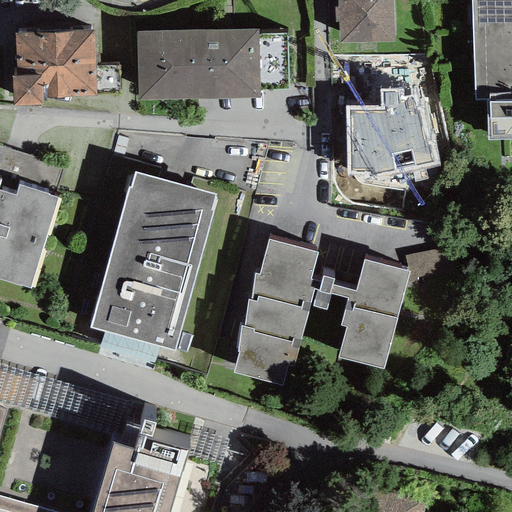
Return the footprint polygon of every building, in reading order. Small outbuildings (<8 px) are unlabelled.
[(393,0),(334,0),(336,40),(395,38),(393,0)] [(487,101),(489,141),(511,139),(511,0),(472,0),(476,101),(487,101)] [(259,29),(136,32),(138,101),(260,98),(259,29)] [(12,77),(13,105),(41,104),(41,96),(95,94),(92,31),(16,35),(17,77),(12,77)] [(346,107),(347,175),(371,176),(432,162),(429,146),(425,148),(415,96),(405,99),(403,89),(382,90),(380,105),(346,107)] [(0,280),(30,289),(59,198),(54,197),(66,166),(0,146),(0,280)] [(215,195),(135,172),(131,186),(128,186),(89,327),(174,352),(212,212),(210,211),(215,195)] [(319,252),(268,239),(261,274),(255,273),(252,299),(249,299),(245,326),(242,325),(238,352),(240,352),(233,372),(291,385),(315,289),(319,289),(314,306),(327,309),(331,293),(333,284),(334,279),(324,276),(321,283),(310,279),(319,252)] [(410,272),(364,260),(356,290),(333,284),(331,293),(349,298),(341,325),(347,326),(338,357),(384,369),(410,272)] [(0,401),(122,437),(131,403),(0,361),(0,401)] [(0,507),(18,511),(170,511),(187,454),(188,449),(186,449),(151,440),(156,422),(144,420),(140,436),(137,436),(133,449),(112,443),(91,511),(59,511),(0,495),(0,428),(5,409),(0,407),(0,507)] [(220,465),(228,440),(194,430),(188,449),(187,454),(220,465)] [(422,511),(425,501),(366,485),(358,511),(422,511)]
